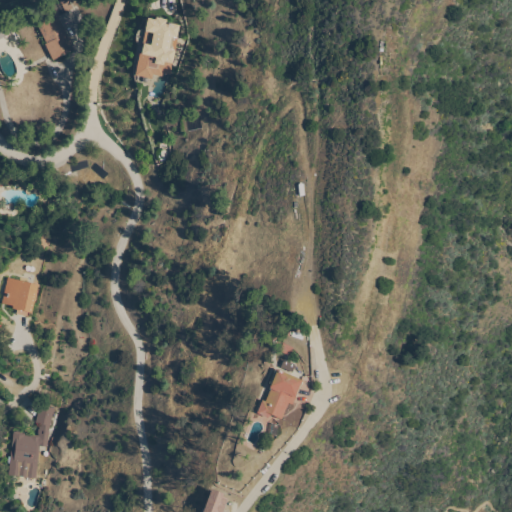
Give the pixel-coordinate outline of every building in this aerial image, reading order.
[(50,2),(53,0),(68,0),(73,9),(58,17),(50,2)] [(74,50),(52,61),(44,45),(46,44),(35,24),(56,13),(74,50)] [(171,64),(172,64),(170,74),(162,73),(161,76),(152,75),(151,79),(133,76),(138,53),(139,53),(143,31),(145,18),(153,20),(154,18),(165,20),(164,23),(179,26),(171,64)] [(0,39),(0,24),(5,22),(11,34),(0,39)] [(0,304),(7,278),(37,285),(31,314),(11,309),(12,306),(0,304)] [(278,369),(290,374),(293,365),(281,361),(278,369)] [(301,380),(300,382),(302,383),(296,397),(295,397),(292,405),(288,403),(281,419),(269,414),(267,418),(255,413),(261,400),(264,402),(270,389),(268,388),(269,385),(268,384),(274,370),(275,371),(276,369),(301,380)] [(44,388),(63,395),(60,406),(38,399),(44,388)] [(48,438),(50,438),(49,445),(48,444),(47,447),(39,446),(35,479),(7,476),(13,432),(24,433),(24,436),(29,436),(30,435),(32,436),(32,435),(37,436),(39,424),(35,423),(40,405),(55,409),(50,426),(48,438)] [(200,511),(221,511),(226,495),(206,490),(200,511)]
